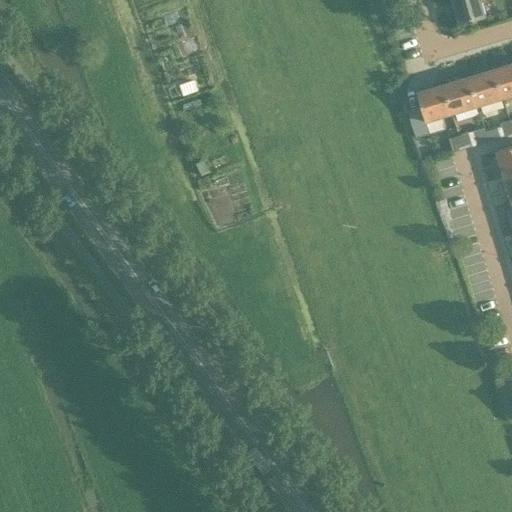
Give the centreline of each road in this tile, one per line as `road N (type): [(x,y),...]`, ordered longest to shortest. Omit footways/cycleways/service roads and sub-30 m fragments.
road 1 (primary): [(0,93),(307,511)]
road 2 (residential): [(511,315),(461,155)]
road 3 (residential): [(511,29),(433,50),(417,0)]
